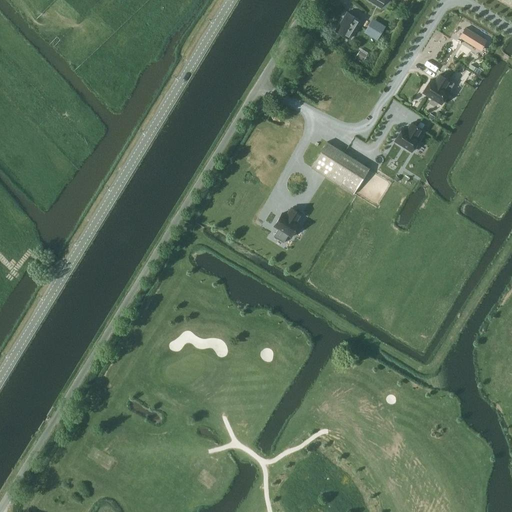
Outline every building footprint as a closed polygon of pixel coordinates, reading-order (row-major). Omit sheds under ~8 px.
[(366,0),(380,9),(385,0),(366,0)] [(349,39),(360,20),(347,12),(336,31),(349,39)] [(374,19),(368,29),(378,36),(385,25),(374,19)] [(460,37),(480,50),(486,40),(466,28),(460,37)] [(454,83),(439,74),(435,82),(431,80),(423,93),(441,104),(454,83)] [(412,151),(420,139),(417,137),(422,129),(412,123),(407,131),(403,128),(395,141),(412,151)] [(327,142),(311,167),(353,194),(369,168),(327,142)] [(278,228),(273,236),(283,242),(288,234),(291,236),(299,224),(296,222),(301,214),(292,208),(287,216),(282,213),(274,226),(278,228)]
